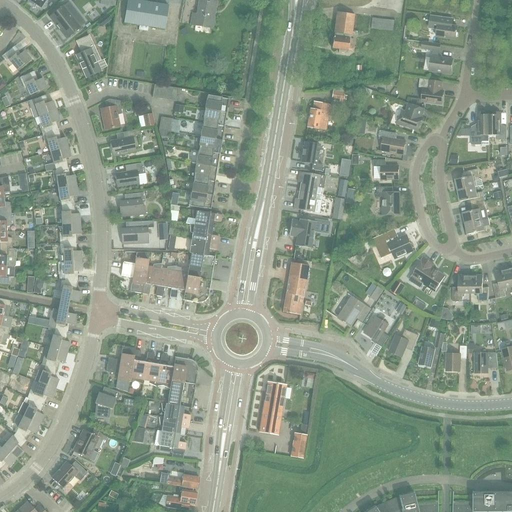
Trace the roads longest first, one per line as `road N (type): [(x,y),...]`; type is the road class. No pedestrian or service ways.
road 1 (residential): [(98,311),(96,192),(74,99),(50,53),(5,6)]
road 2 (secondary): [(243,312),(294,0)]
road 3 (residential): [(266,341),(331,356),(426,400),(511,403)]
road 4 (residential): [(0,494),(58,431),(98,311)]
road 5 (secondary): [(212,511),(237,363)]
road 6 (residential): [(434,140),(416,160),(415,175),(425,230),(434,245),(450,248)]
